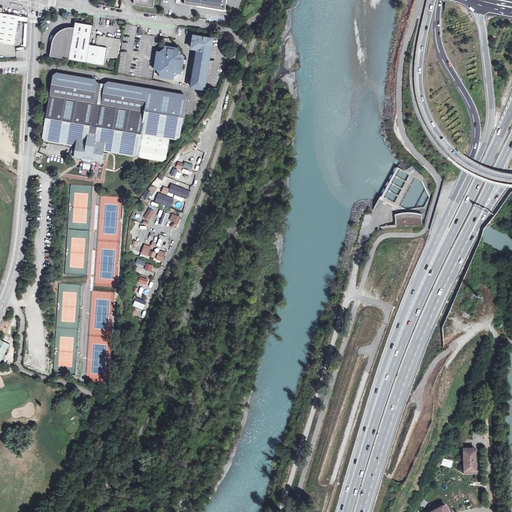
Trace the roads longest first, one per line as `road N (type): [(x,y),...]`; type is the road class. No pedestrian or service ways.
road 1 (motorway): [(511,110),(395,358),(345,511)]
road 2 (motorway): [(459,190),(398,326),(339,511)]
road 3 (secondary): [(35,0),(19,252),(0,309)]
road 4 (motorway): [(361,511),(406,370),(462,243)]
road 5 (motorway): [(432,0),(420,68),(432,123),(469,163),(511,177)]
road 6 (motorway): [(439,0),(439,46),(476,120),(459,190)]
road 7 (motorway): [(481,5),(491,115),(459,190)]
road 8 (unclassified): [(50,0),(233,32)]
